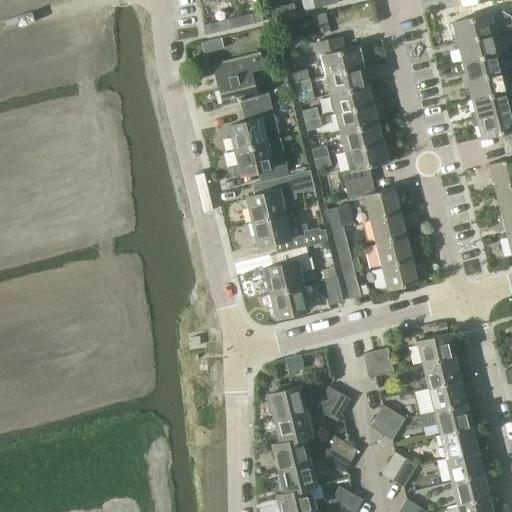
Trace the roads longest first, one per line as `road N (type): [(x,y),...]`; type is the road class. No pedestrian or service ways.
road 1 (residential): [(242,351),(166,0)]
road 2 (residential): [(456,298),(392,31),(394,0)]
road 3 (residential): [(242,351),(456,298)]
road 4 (residential): [(511,467),(469,295)]
road 5 (residential): [(239,511),(242,351)]
